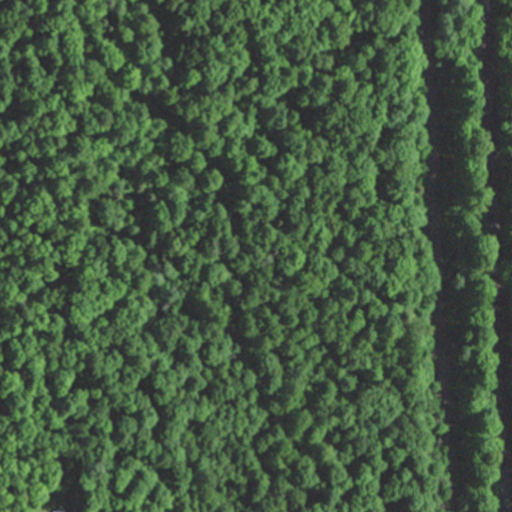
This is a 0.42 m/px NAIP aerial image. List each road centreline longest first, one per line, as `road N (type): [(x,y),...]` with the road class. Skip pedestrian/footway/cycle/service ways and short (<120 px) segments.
road 1 (residential): [(507,511),(482,0)]
road 2 (track): [(420,0),(444,511)]
